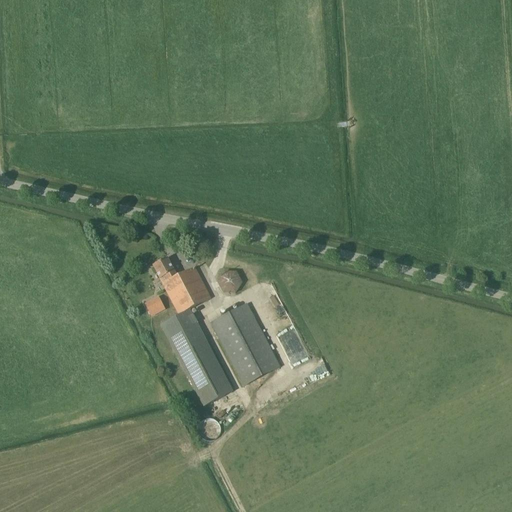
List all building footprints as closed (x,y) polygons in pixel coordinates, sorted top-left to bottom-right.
[(196,259),(197,253),(187,251),(186,258),(196,259)] [(212,300),(195,268),(177,277),(168,259),(153,267),(179,317),(212,300)] [(237,272),(224,272),(217,283),(223,294),(236,295),(243,284),(237,272)] [(151,313),(164,308),(160,298),(147,303),(151,313)] [(281,368),(247,304),(210,324),(244,387),(281,368)] [(171,346),(204,408),(232,394),(204,342),(203,342),(190,317),(180,322),(163,331),(171,346)] [(212,420),(210,420),(207,420),(205,421),(203,422),(202,423),(200,425),(199,427),(198,429),(198,431),(198,433),(199,436),(200,438),(202,439),(203,441),(205,442),(207,442),(210,443),(212,442),(214,442),(216,441),(217,440),(219,438),(220,436),(221,434),(221,432),(221,430),(221,428),(220,426),(219,424),(217,423),(216,421),(214,421),(212,420)]
